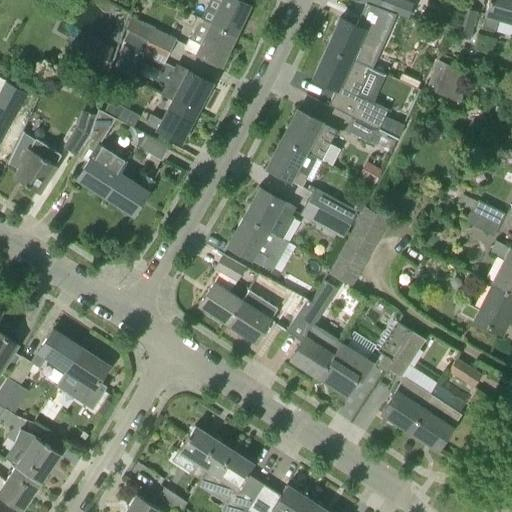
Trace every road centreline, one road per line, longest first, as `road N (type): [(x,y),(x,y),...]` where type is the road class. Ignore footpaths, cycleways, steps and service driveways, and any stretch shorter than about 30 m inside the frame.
road 1 (residential): [(132,315),(270,75),(301,0)]
road 2 (residential): [(421,511),(174,347)]
road 3 (residential): [(73,511),(174,347)]
road 4 (residential): [(132,315),(0,229)]
